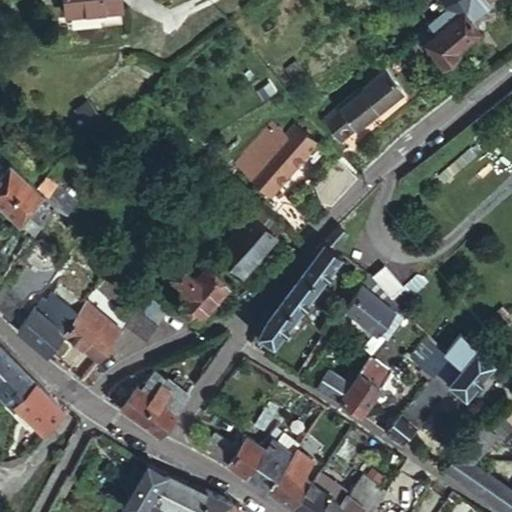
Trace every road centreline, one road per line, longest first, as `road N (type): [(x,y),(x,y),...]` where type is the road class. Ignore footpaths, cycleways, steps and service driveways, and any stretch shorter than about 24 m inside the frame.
road 1 (residential): [(511,63),(366,181),(257,305)]
road 2 (residential): [(235,341),(500,511)]
road 3 (residential): [(257,305),(108,378),(93,402)]
road 4 (residential): [(235,341),(168,448)]
road 5 (residential): [(93,402),(0,319)]
road 6 (residential): [(35,511),(93,402)]
road 7 (residential): [(273,511),(168,448)]
